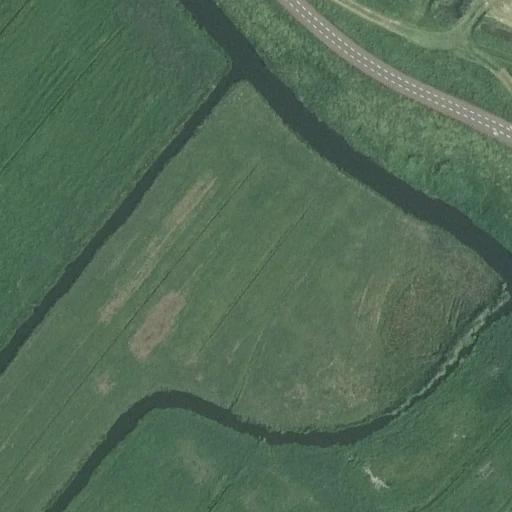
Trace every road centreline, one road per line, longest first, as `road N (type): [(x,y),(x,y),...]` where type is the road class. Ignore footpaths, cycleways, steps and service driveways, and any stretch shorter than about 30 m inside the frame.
road 1 (tertiary): [(511,136),(385,75),(288,0)]
road 2 (track): [(339,0),(377,21),(457,42),(511,86)]
